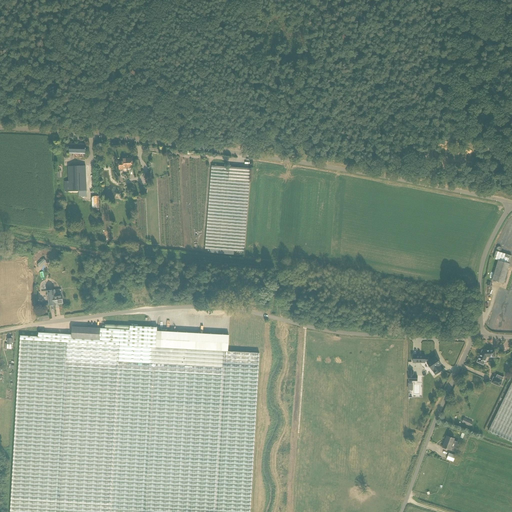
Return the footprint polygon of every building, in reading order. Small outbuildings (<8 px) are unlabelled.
[(69,153),(73,153),(73,157),(85,158),(85,149),(86,149),(86,148),(85,148),(85,144),(80,144),(80,145),(70,144),(69,153)] [(132,168),(132,158),(122,159),(123,162),(119,162),(119,169),(123,169),(123,168),(132,168)] [(87,196),(86,191),(86,165),(68,166),(69,181),(64,181),(65,191),(79,191),(79,197),(84,197),(87,196)] [(250,169),(211,166),(206,248),(210,249),(209,253),(238,255),(238,251),(245,251),(250,169)] [(498,260),(496,264),(492,280),(503,284),(510,264),(509,264),(511,256),(502,253),(496,251),(493,259),(498,260)] [(61,289),(47,291),(49,305),(63,303),(61,289)] [(130,330),(119,329),(100,328),(72,327),(72,331),(72,335),(38,333),(38,338),(20,337),(11,500),(10,511),(250,511),(259,353),(228,351),(229,335),(205,334),(157,331),(157,327),(130,326),(130,330)] [(7,338),(7,344),(5,343),(5,347),(7,347),(6,349),(14,349),(14,344),(12,344),(13,336),(11,336),(11,338),(7,338)] [(482,350),(477,362),(483,365),(486,357),(495,357),(495,350),(482,350)] [(427,363),(432,370),(436,374),(442,370),(439,365),(441,364),(436,357),(430,361),(428,358),(425,358),(425,356),(413,355),(413,363),(425,363),(425,362),(427,362),(427,363)] [(493,377),(491,383),(500,386),(502,381),(493,377)] [(511,381),(488,431),(511,442),(511,381)] [(447,436),(442,447),(450,450),(454,439),(447,436)] [(449,453),(448,456),(447,459),(453,462),(454,458),(455,455),(449,453)]
